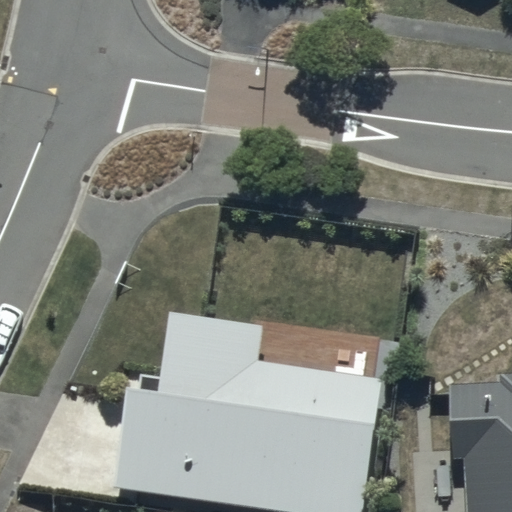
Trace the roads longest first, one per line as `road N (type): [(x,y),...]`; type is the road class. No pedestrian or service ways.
road 1 (residential): [(67,65),(511,129)]
road 2 (residential): [(0,230),(67,65)]
